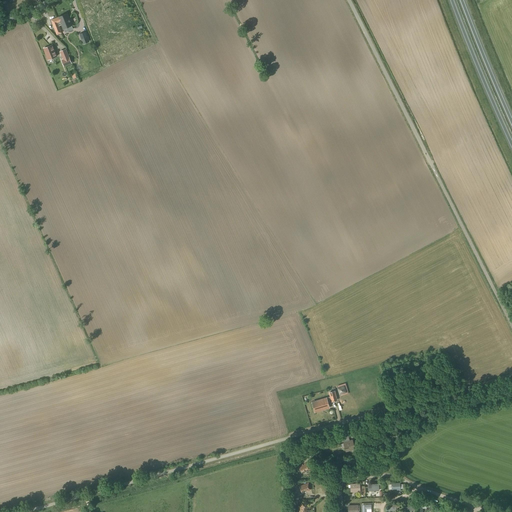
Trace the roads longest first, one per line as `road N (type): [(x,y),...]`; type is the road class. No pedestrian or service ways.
road 1 (unclassified): [(25,511),(511,375)]
road 2 (unclassified): [(348,0),(433,169)]
road 3 (trunk): [(451,0),(511,145)]
road 4 (trunk): [(511,120),(462,0)]
